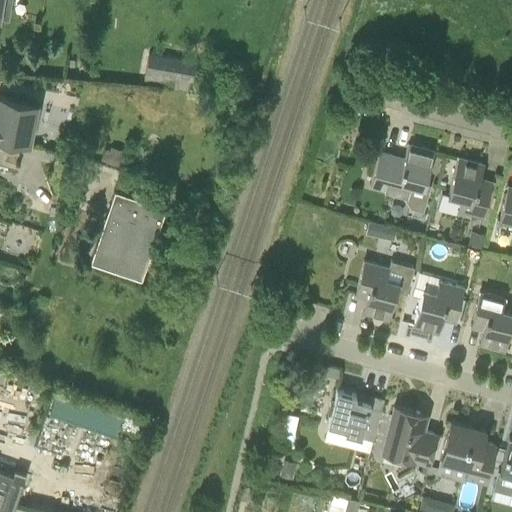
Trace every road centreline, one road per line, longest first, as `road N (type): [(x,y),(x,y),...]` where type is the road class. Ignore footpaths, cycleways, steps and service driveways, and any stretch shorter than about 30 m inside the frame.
road 1 (residential): [(511,400),(291,343)]
road 2 (residential): [(511,135),(390,103)]
